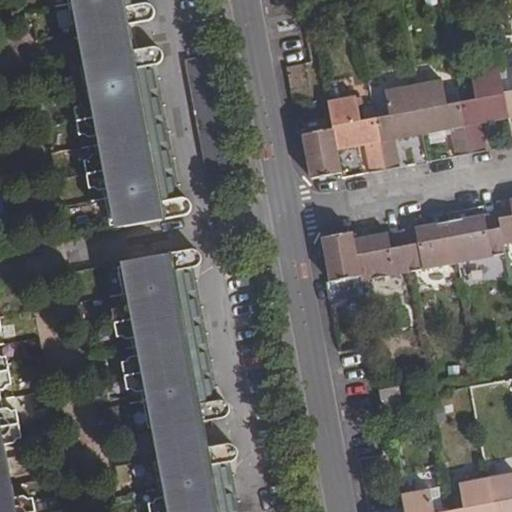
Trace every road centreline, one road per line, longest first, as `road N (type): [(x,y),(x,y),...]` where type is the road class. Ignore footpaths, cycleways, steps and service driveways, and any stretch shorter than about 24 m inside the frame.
road 1 (residential): [(341,511),(287,219)]
road 2 (residential): [(287,219),(511,174)]
road 3 (residential): [(287,219),(247,0)]
